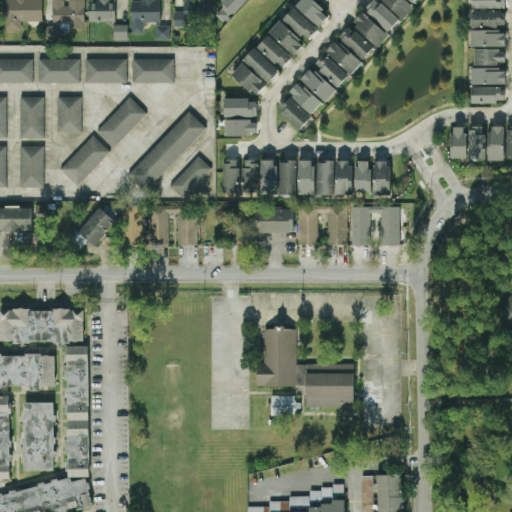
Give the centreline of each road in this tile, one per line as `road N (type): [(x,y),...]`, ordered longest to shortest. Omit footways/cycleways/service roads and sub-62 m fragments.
road 1 (tertiary): [(421,273),(0,275)]
road 2 (residential): [(242,151),(383,151),(449,118),(511,118)]
road 3 (tertiary): [(423,511),(421,273)]
road 4 (residential): [(358,0),(268,103),(268,150)]
road 5 (tertiary): [(511,191),(448,209),(421,273)]
